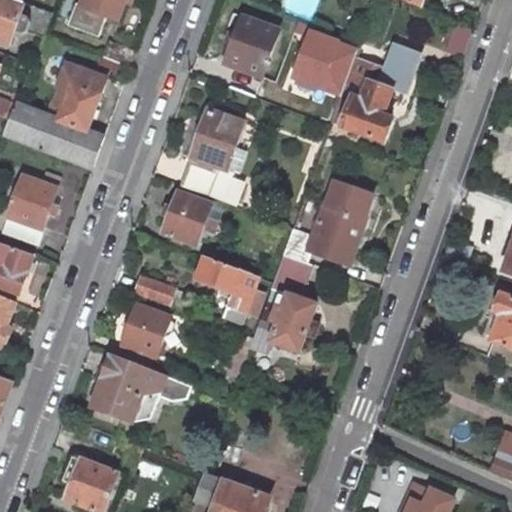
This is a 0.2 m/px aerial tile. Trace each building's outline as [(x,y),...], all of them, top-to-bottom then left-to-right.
[(0,0),(0,38),(7,41),(10,30),(16,32),(23,31),(40,39),(43,31),(46,22),(51,10),(20,0),(0,0)] [(124,0),(82,0),(81,5),(75,3),(67,25),(99,36),(106,17),(117,21),(124,0)] [(261,75),(277,28),(230,12),(223,31),(233,34),(223,62),(261,75)] [(53,35),(57,27),(46,22),(43,31),(53,35)] [(473,30),(457,25),(447,53),(464,58),(473,30)] [(343,42),(315,32),(298,78),(326,88),(343,42)] [(133,50),(104,38),(98,56),(127,67),(133,50)] [(329,122),(382,141),(390,116),(382,113),(393,80),(407,86),(419,53),(391,43),(383,67),(366,62),(352,57),(329,122)] [(352,57),(366,62),(371,50),(357,45),(352,57)] [(57,85),(67,89),(61,105),(50,102),(46,114),(57,118),(57,119),(85,129),(86,128),(93,109),(104,78),(65,63),(57,85)] [(3,135),(89,168),(102,133),(86,128),(85,129),(57,119),(57,118),(46,114),(15,103),(9,118),(3,135)] [(227,169),(243,122),(206,109),(196,136),(188,157),(178,184),(232,205),(240,182),(228,177),(230,170),(227,169)] [(188,157),(196,136),(187,133),(179,155),(188,157)] [(39,180),(56,187),(60,177),(43,170),(39,180)] [(39,180),(23,174),(2,230),(35,243),(56,187),(39,180)] [(364,216),(372,194),(335,181),(328,202),(325,201),(313,233),(292,224),(281,253),(302,261),(307,248),(349,263),(366,216),(364,216)] [(210,205),(176,191),(162,232),(196,244),(202,229),(206,217),(210,205)] [(206,217),(202,229),(212,233),(216,221),(206,217)] [(2,245),(0,244),(0,286),(16,293),(30,257),(2,245)] [(270,284),(289,292),(302,296),(313,265),(307,263),(302,261),(281,253),(272,279),(270,284)] [(221,314),(240,321),(258,273),(205,254),(198,277),(231,289),(221,314)] [(138,289),(171,302),(175,289),(142,277),(138,289)] [(511,292),(502,289),(496,307),(503,309),(487,355),(511,363),(511,292)] [(309,320),(316,302),(302,296),(289,292),(283,307),(264,301),(252,333),(251,337),(248,346),(264,353),(269,339),(297,349),(304,332),(309,320)] [(0,295),(0,345),(2,346),(10,327),(3,324),(12,301),(0,295)] [(136,304),(122,342),(124,343),(119,357),(133,362),(146,367),(151,353),(154,354),(159,340),(168,316),(136,304)] [(318,324),(309,320),(304,332),(313,335),(318,324)] [(164,328),(159,340),(170,343),(174,333),(164,328)] [(101,379),(92,406),(111,414),(130,421),(132,415),(137,401),(147,403),(153,389),(158,372),(146,367),(133,362),(119,357),(107,352),(98,377),(101,379)] [(17,368),(0,360),(0,378),(11,383),(17,368)] [(0,412),(11,383),(0,378),(0,412)] [(136,416),(143,413),(147,403),(137,401),(132,415),(136,416)] [(511,432),(503,429),(489,468),(511,478),(511,432)] [(71,484),(65,499),(101,511),(111,486),(116,472),(81,459),(80,462),(68,457),(60,480),(71,484)] [(260,511),(266,497),(202,472),(193,497),(214,503),(211,511),(260,511)] [(445,511),(452,496),(412,479),(398,511),(445,511)]
